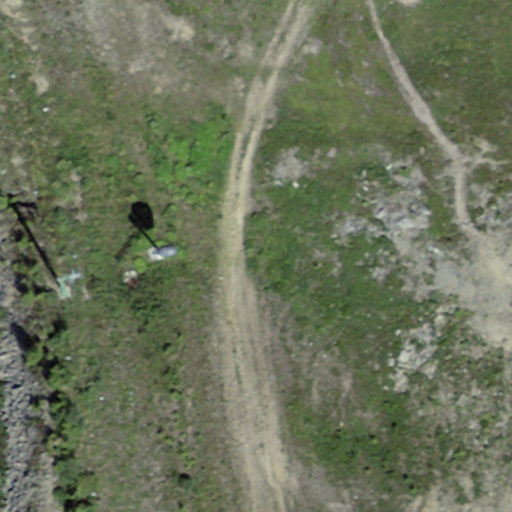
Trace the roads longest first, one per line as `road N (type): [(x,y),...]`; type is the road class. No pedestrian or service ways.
road 1 (track): [(252,511),(229,380),(232,192),(271,59),(301,0)]
road 2 (track): [(229,380),(107,0)]
